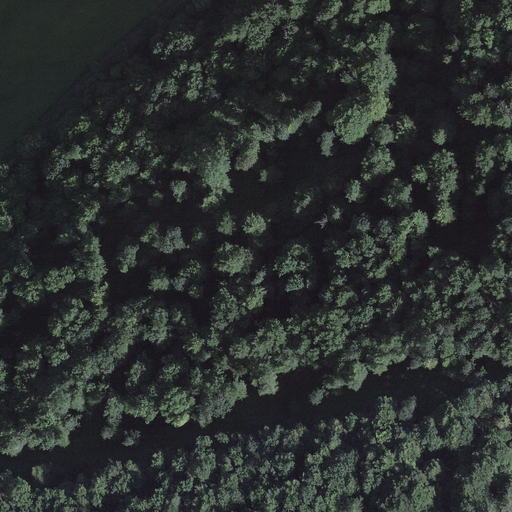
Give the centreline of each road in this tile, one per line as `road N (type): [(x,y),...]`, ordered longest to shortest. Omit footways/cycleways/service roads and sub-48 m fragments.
road 1 (track): [(511,120),(373,151),(131,271)]
road 2 (unclassified): [(172,0),(0,164)]
road 3 (track): [(0,321),(131,271)]
